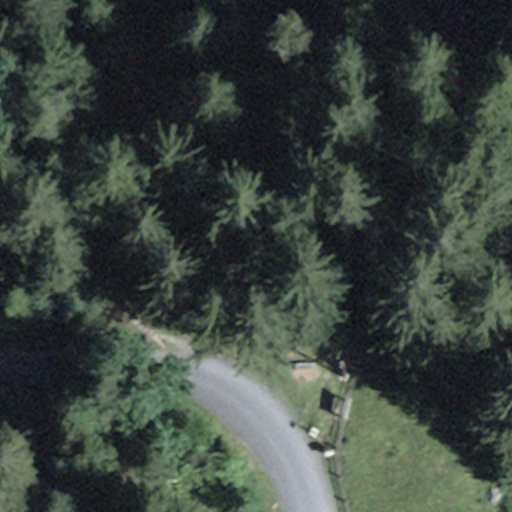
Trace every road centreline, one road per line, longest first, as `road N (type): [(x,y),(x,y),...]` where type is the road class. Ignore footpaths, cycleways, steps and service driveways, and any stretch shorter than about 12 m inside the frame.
road 1 (unclassified): [(304,511),(298,485),(265,431),(204,379),(145,362),(0,358)]
road 2 (track): [(196,376),(198,361),(145,300),(54,233),(0,209)]
